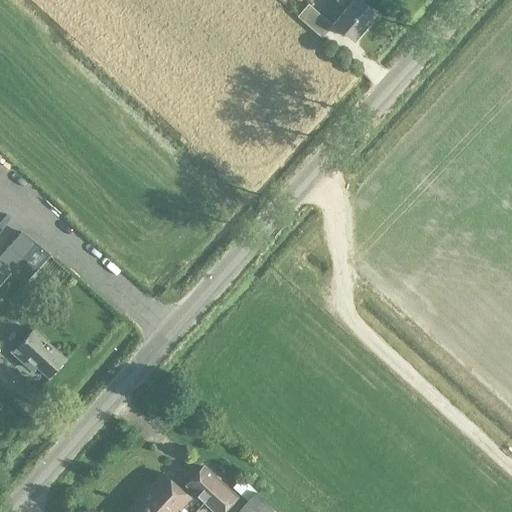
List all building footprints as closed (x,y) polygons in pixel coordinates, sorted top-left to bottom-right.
[(354,40),(377,14),(360,0),(336,0),(346,8),(333,22),(354,40)] [(322,38),(332,26),(307,4),(297,16),(322,38)] [(0,282),(10,271),(0,261),(0,282)] [(49,377),(65,360),(31,330),(12,352),(33,371),(37,367),(49,377)] [(128,511),(179,511),(181,511),(182,511),(193,511),(203,502),(214,511),(223,511),(237,497),(205,466),(187,485),(195,493),(190,497),(164,473),(128,511)] [(278,511),(256,491),(236,511),(278,511)]
